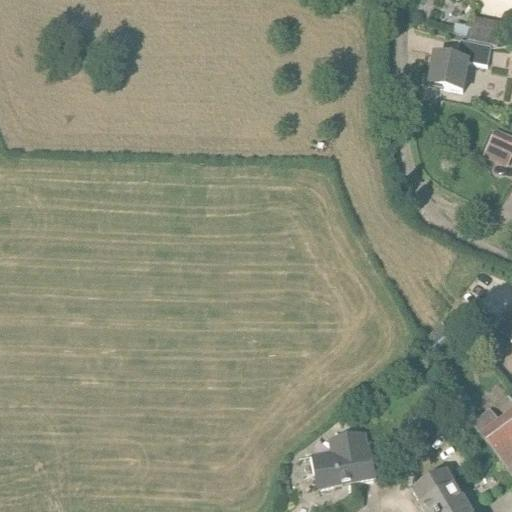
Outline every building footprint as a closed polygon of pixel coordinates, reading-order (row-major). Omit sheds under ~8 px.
[(472,41),(499,43),(501,21),(474,19),(472,41)] [(430,87),(465,93),(470,66),(487,69),(491,49),(459,43),(456,63),(435,59),(430,87)] [(511,140),(496,132),(482,159),(506,170),(511,160),(511,140)] [(511,344),(511,318),(499,332),(511,344)] [(441,324),(420,344),(436,369),(460,348),(441,324)] [(508,472),(511,477),(511,416),(500,425),(489,411),(471,424),(482,439),(508,472)] [(376,483),(370,447),(368,447),(366,436),(327,442),(329,455),(311,458),(317,494),(376,483)] [(468,511),(454,488),(447,473),(411,494),(419,508),(418,509),(419,511),(468,511)]
